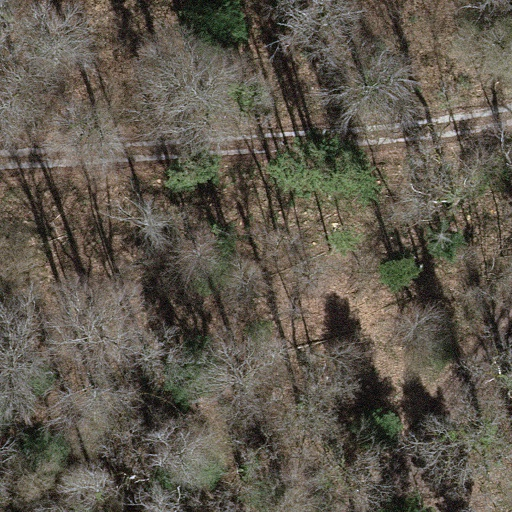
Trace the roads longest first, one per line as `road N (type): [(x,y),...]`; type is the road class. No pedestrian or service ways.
road 1 (track): [(0,162),(396,135),(511,108)]
road 2 (track): [(366,511),(511,325)]
